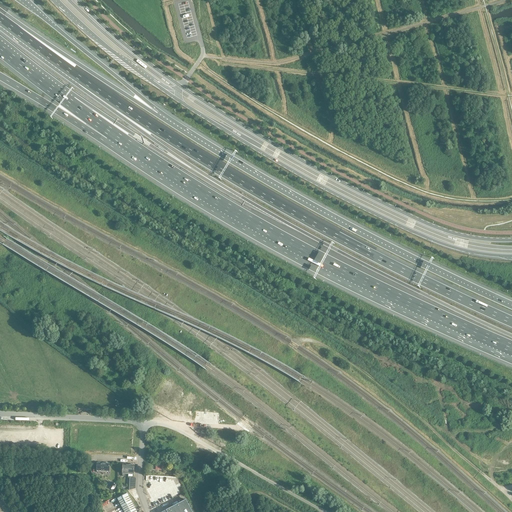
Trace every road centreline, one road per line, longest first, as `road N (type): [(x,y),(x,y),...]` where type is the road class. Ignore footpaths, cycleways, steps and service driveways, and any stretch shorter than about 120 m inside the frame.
road 1 (motorway): [(511,322),(245,185),(81,79)]
road 2 (motorway): [(111,132),(280,237),(511,348)]
road 3 (motorway): [(511,307),(319,213),(156,114)]
road 4 (secondary): [(173,95),(397,224),(445,245),(511,257)]
road 5 (secondary): [(511,240),(450,233),(418,220),(180,86)]
road 6 (motorway): [(511,335),(255,206)]
road 7 (motorway): [(255,206),(148,137),(81,79)]
road 8 (motorway): [(69,102),(255,206)]
road 9 (motorway): [(156,114),(0,19)]
road 10 (motorway): [(156,114),(22,0)]
road 11 (secondary): [(55,0),(173,95)]
road 12 (unclassified): [(143,421),(0,414)]
road 13 (secondary): [(180,86),(77,0)]
road 14 (motorway): [(0,76),(111,132)]
